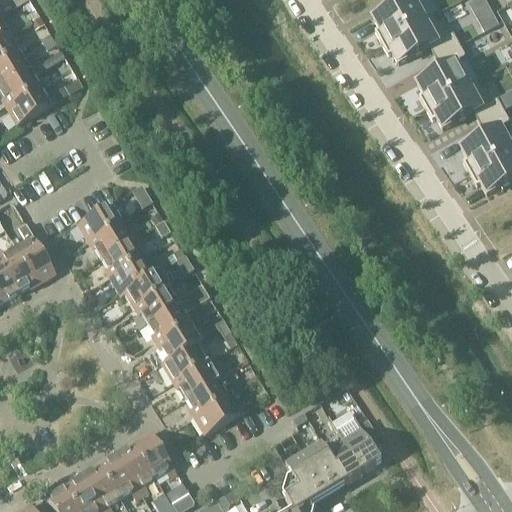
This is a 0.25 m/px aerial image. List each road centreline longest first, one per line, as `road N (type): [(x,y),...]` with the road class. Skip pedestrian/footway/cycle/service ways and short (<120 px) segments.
road 1 (tertiary): [(492,508),(145,0)]
road 2 (residential): [(480,261),(305,0)]
road 3 (residential): [(0,164),(16,166),(62,140),(79,140),(93,162),(92,178),(35,211),(33,225),(67,288)]
road 4 (residential): [(150,421),(190,486),(281,431)]
road 5 (residential): [(0,511),(150,421)]
road 6 (residential): [(150,421),(67,288)]
